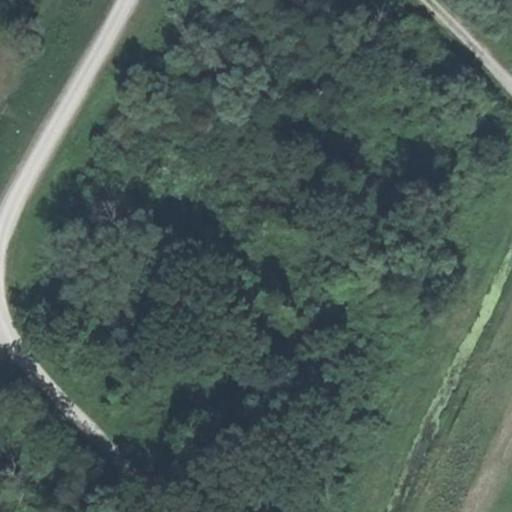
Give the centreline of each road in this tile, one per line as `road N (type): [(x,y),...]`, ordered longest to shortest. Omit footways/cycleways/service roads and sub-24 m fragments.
road 1 (track): [(0,254),(132,0),(424,0),(511,85)]
road 2 (track): [(0,337),(176,511)]
